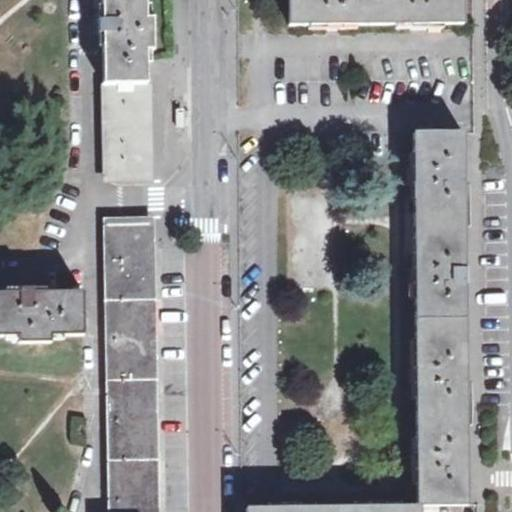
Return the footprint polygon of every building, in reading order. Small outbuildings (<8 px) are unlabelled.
[(103,0),(105,162),(148,162),(147,51),(152,51),(152,18),(147,18),(146,0),(103,0)] [(288,0),(289,26),(463,25),(463,0),(288,0)] [(187,104),(178,104),(179,126),(187,126),(187,104)] [(418,508),(436,507),(467,507),(463,135),(412,135),(415,508),(418,508)] [(149,184),(148,162),(105,162),(105,184),(149,184)] [(106,219),(107,241),(150,241),(150,218),(106,219)] [(154,511),(150,241),(107,241),(111,511),(154,511)] [(0,293),(0,337),(16,337),(16,344),(49,343),(50,337),(84,337),(84,293),(0,293)]
